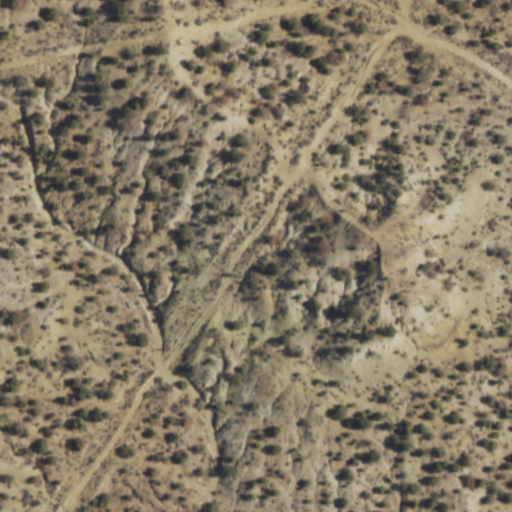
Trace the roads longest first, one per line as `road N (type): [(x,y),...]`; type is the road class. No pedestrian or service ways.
road 1 (track): [(57,511),(140,388),(209,311),(232,261),(378,52),(403,30),(404,0)]
road 2 (track): [(308,0),(233,23),(0,66)]
road 3 (track): [(511,87),(455,48),(403,30)]
